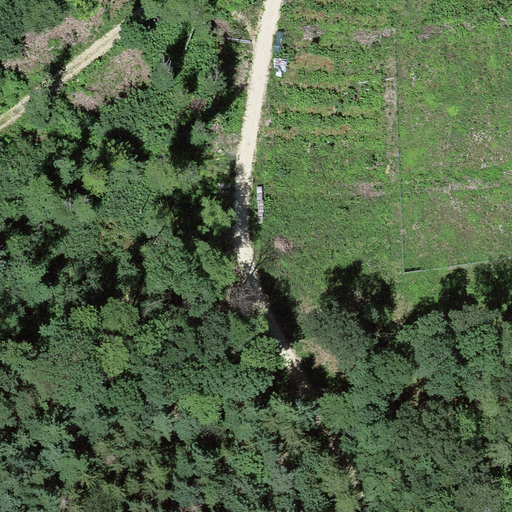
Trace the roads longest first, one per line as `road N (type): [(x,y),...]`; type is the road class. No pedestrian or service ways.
road 1 (track): [(380,511),(260,316),(237,220),(275,0)]
road 2 (track): [(153,0),(0,120)]
